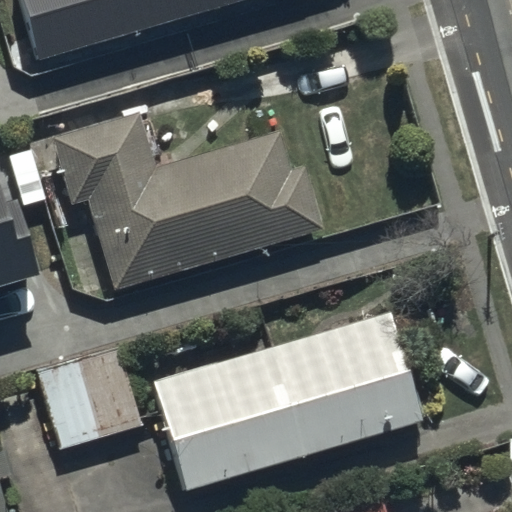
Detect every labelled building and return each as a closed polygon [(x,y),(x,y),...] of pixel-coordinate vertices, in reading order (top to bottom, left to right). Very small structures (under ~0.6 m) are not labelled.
[(0,0),(0,107),(224,45),(211,0),(0,0)] [(83,201),(108,291),(316,232),(298,169),(285,172),(274,131),(147,167),(133,115),(48,138),(67,206),(83,201)] [(147,384),(178,491),(418,421),(386,313),(147,384)] [(112,342),(28,370),(55,452),(139,424),(112,342)] [(380,511),(371,480),(296,502),(298,511),(380,511)]
